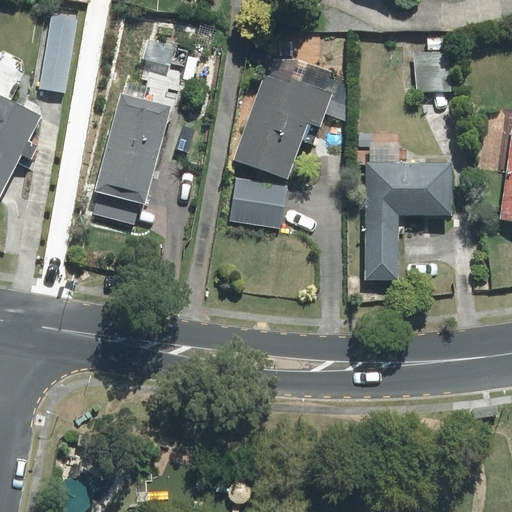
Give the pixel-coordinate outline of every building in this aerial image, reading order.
[(78,19),(49,14),(35,94),(64,99),(78,19)] [(448,54),(412,52),(410,96),(447,97),(448,54)] [(286,184),(306,128),(317,131),(329,97),(262,73),(258,87),(230,164),(286,184)] [(27,146),(40,119),(0,99),(0,192),(14,164),(24,169),(34,149),(27,146)] [(96,201),(92,218),(138,230),(167,115),(114,101),(89,200),(96,201)] [(511,128),(507,128),(495,227),(511,228),(511,128)] [(450,166),(397,164),(398,146),(367,145),(364,238),(395,239),(395,219),(448,220),(450,166)] [(283,188),(231,181),(225,225),(278,232),(283,188)] [(61,508),(64,510),(69,511),(78,511),(82,511),(85,509),(88,507),(90,505),(92,502),(93,498),(94,495),(95,491),(94,488),(93,484),(92,481),(90,478),(87,475),(84,473),(81,472),(78,471),(74,470),(71,470),(67,471),(64,473),(61,475),(58,477),(56,480),(54,483),(53,486),(52,490),(52,493),(53,497),(54,500),(56,503),(58,506),(61,508)]
